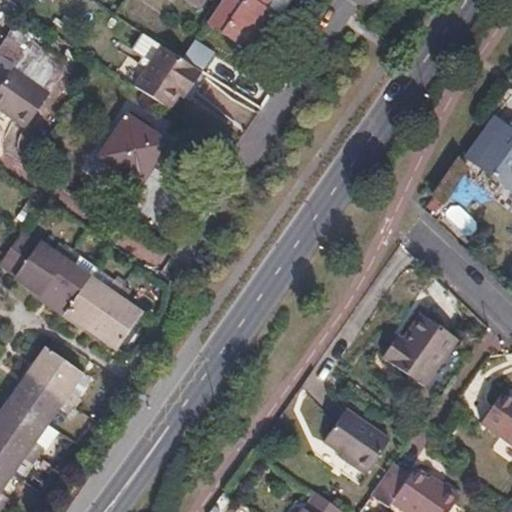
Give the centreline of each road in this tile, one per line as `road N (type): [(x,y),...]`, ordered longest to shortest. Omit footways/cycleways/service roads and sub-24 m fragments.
road 1 (tertiary): [(160,438),(467,0)]
road 2 (residential): [(350,0),(171,277)]
road 3 (residential): [(511,325),(416,231)]
